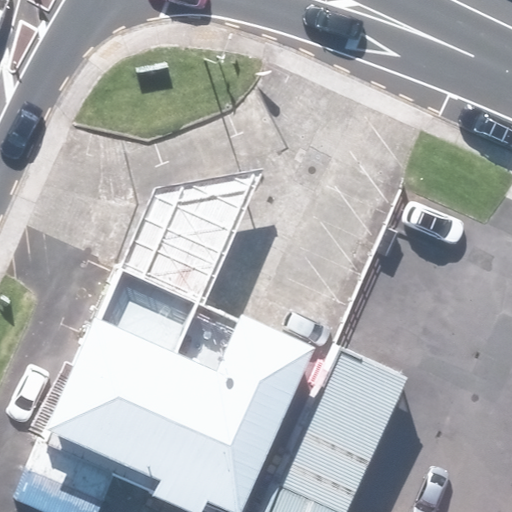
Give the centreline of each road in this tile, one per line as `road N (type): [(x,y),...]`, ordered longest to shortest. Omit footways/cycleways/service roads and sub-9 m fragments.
road 1 (tertiary): [(329,0),(511,83)]
road 2 (tertiary): [(77,0),(0,101)]
